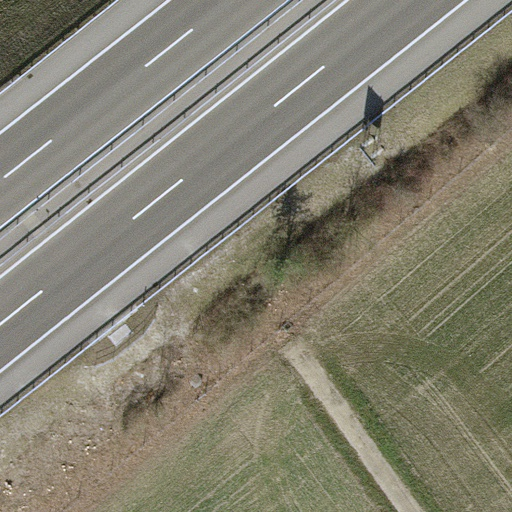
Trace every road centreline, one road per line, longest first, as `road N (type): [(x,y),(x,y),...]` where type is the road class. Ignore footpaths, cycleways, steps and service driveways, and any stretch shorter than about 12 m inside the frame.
road 1 (motorway): [(0,327),(412,0)]
road 2 (motorway): [(233,0),(0,184)]
road 3 (track): [(410,511),(288,347)]
